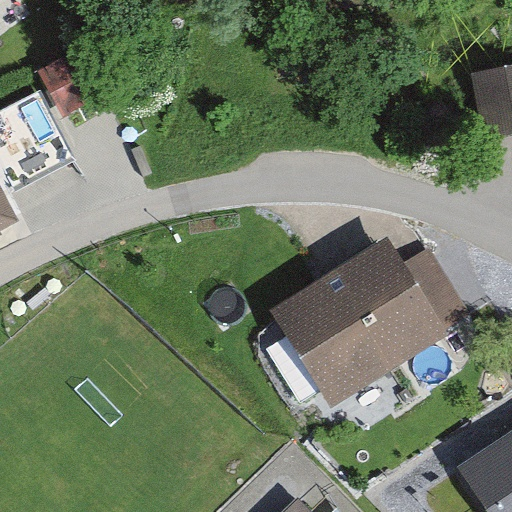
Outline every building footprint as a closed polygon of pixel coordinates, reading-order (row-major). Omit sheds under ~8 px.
[(87,41),(39,66),(65,115),(112,90),(87,41)] [(511,65),(471,71),(481,141),(511,136),(511,65)] [(77,158),(40,90),(0,111),(0,157),(18,190),(77,158)] [(0,177),(0,229),(21,219),(0,177)] [(449,330),(393,240),(283,308),(339,398),(449,330)] [(511,511),(511,426),(461,459),(490,511),(511,511)] [(304,511),(293,501),(281,511),(304,511)]
